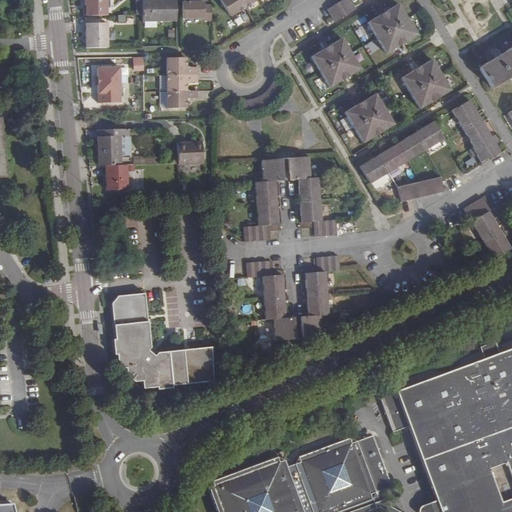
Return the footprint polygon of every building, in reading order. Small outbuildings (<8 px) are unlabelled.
[(84,0),(85,17),(105,16),(104,0),(84,0)] [(176,21),(175,0),(141,0),(142,21),(144,21),(156,21),(176,21)] [(230,16),(244,8),(239,0),(221,0),(220,1),(230,16)] [(341,0),(325,10),(334,23),(357,9),(352,0),(341,0)] [(511,0),(511,1),(511,45),(474,69),(488,92),(508,80),(510,84),(511,82),(511,0)] [(182,2),(182,19),(204,18),(204,22),(211,22),(211,6),(204,6),(203,2),(182,2)] [(395,7),(363,27),(383,58),(415,38),(395,7)] [(84,25),(84,48),(106,48),(106,24),(84,25)] [(307,62),(327,93),(359,73),(339,42),(307,62)] [(167,75),(195,75),(195,68),(184,68),(184,58),(167,58),(167,75)] [(431,62),(399,83),(419,113),(451,93),(431,62)] [(122,67),(99,67),(99,94),(99,103),(122,103),(122,94),(122,67)] [(195,83),(195,75),(167,75),(167,92),(184,92),(184,83),(195,83)] [(244,103),(237,103),(233,117),(239,118),(243,117),(250,116),(257,113),(265,110),(270,106),(275,101),(280,95),(285,86),(271,81),(267,93),(259,99),(250,102),(248,103),(244,103)] [(159,107),(167,107),(167,92),(159,92),(159,107)] [(184,92),(167,92),(167,107),(167,109),(184,108),(184,99),(195,99),(195,92),(184,92)] [(374,98),(343,118),(363,149),(394,129),(374,98)] [(466,101),(450,112),(472,150),(468,152),(472,161),(477,159),(480,164),(487,161),(488,164),(495,160),(493,157),(500,153),(496,147),(500,145),(494,136),(489,139),(466,101)] [(359,171),(370,188),(444,140),(434,123),(359,171)] [(97,141),(94,141),(94,151),(97,151),(98,166),(105,166),(120,166),(127,166),(132,165),(132,157),(130,157),(129,136),(129,130),(97,131),(97,141)] [(203,164),(202,142),(177,143),(178,164),(203,164)] [(132,157),(132,165),(146,165),(145,157),(132,157)] [(444,157),(436,163),(442,172),(450,166),(444,157)] [(309,163),(288,164),(289,187),(297,186),(300,229),(313,228),(313,243),(338,241),(337,225),(321,226),(319,184),(310,184),(309,163)] [(281,164),(260,164),(261,188),(255,188),(258,232),(244,232),(245,248),(269,246),(268,231),(280,231),(277,187),(283,187),(281,164)] [(120,166),(105,166),(106,186),(106,191),(128,190),(127,166),(120,166)] [(439,179),(397,189),(401,205),(443,195),(439,179)] [(462,210),(492,259),(511,246),(511,245),(489,209),(491,208),(484,197),(462,210)] [(303,340),(315,339),(324,334),(323,317),(331,316),(328,273),(341,272),(340,254),(316,256),(317,273),(305,273),(308,317),(301,317),(303,340)] [(272,321),(273,342),(296,341),(295,318),(286,319),(283,276),(270,277),(269,262),(243,264),(244,280),(261,279),(263,321),(272,321)] [(150,293),(116,296),(111,303),(115,339),(112,339),(114,355),(116,355),(117,363),(118,369),(125,368),(126,377),(133,382),(141,382),(142,389),(157,387),(157,390),(169,389),(169,387),(211,382),(208,345),(161,349),(159,352),(154,348),(156,345),(150,293)] [(478,345),(483,358),(498,352),(493,339),(478,345)] [(511,511),(511,346),(498,352),(483,358),(396,392),(398,396),(394,397),(391,389),(379,393),(393,431),(408,425),(436,501),(440,511),(511,511)] [(301,462),(294,464),(312,511),(338,511),(371,500),(373,504),(384,500),(380,490),(391,486),(372,435),(351,443),(349,437),(299,456),(301,462)] [(217,511),(302,511),(286,467),(284,460),(278,463),(276,457),(212,481),(214,486),(209,488),(217,511)] [(312,511),(294,464),(286,467),(302,511),(312,511)] [(363,511),(377,507),(386,511),(403,511),(384,500),(373,504),(351,511),(363,511)] [(420,511),(440,511),(436,501),(419,507),(420,511)] [(0,511),(13,511),(12,502),(0,502),(0,511)]
